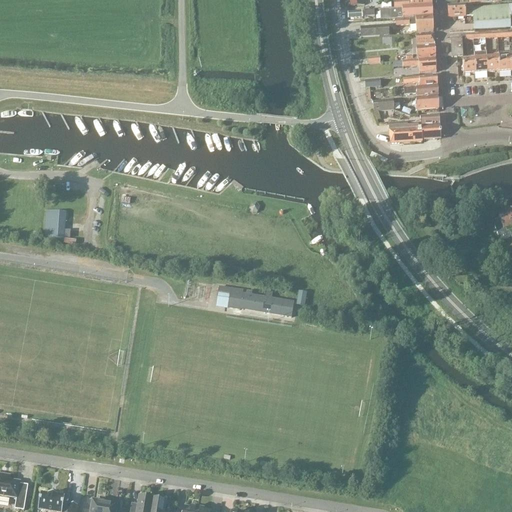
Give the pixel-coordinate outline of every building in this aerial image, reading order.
[(393,1),(394,10),(410,9),(410,7),(431,6),(431,0),(409,0),(393,1)] [(470,6),(448,7),(448,19),(465,18),(465,15),(473,14),(474,32),(511,29),(511,6),(470,9),(470,6)] [(394,10),(380,11),(380,21),(432,18),(432,8),(410,9),(394,10)] [(432,19),(395,21),(396,27),(409,26),(415,25),(416,34),(433,33),(432,19)] [(361,38),(380,37),(384,37),(388,37),(388,27),(379,28),(361,28),(361,32),(358,32),(358,35),(361,34),(361,38)] [(434,35),(415,36),(416,45),(434,44),(434,35)] [(473,37),(473,35),(465,35),(460,36),(458,37),(457,37),(458,40),(461,40),(461,41),(461,45),(465,44),(465,41),(473,41),(473,40),(473,37)] [(461,41),(461,40),(458,40),(450,40),(451,59),(462,58),(461,45),(461,41)] [(406,57),(406,62),(417,61),(435,59),(434,47),(416,48),(416,56),(406,57)] [(474,54),(474,61),(475,74),(487,74),(486,59),(486,53),(474,54)] [(497,54),(498,59),(499,59),(499,60),(498,60),(499,73),(498,73),(498,74),(511,73),(509,53),(497,54)] [(493,59),(486,59),(487,74),(498,73),(499,73),(498,60),(499,60),(499,59),(498,59),(497,54),(493,55),(493,59)] [(406,62),(402,63),(402,69),(418,67),(419,74),(436,73),(435,60),(417,61),(406,62)] [(463,75),(475,74),(474,61),(462,61),(463,75)] [(419,84),(419,89),(437,87),(436,77),(403,80),(403,85),(419,84)] [(365,82),(366,89),(380,88),(379,81),(365,82)] [(438,98),(437,87),(419,89),(403,90),(404,96),(415,95),(416,99),(438,98)] [(437,98),(415,100),(416,112),(438,111),(437,98)] [(392,101),(383,102),(384,112),(399,110),(399,105),(393,105),(392,101)] [(376,113),(384,112),(383,102),(372,103),(373,113),(375,119),(378,118),(376,113)] [(370,126),(374,124),(369,113),(364,115),(370,126)] [(388,125),(389,131),(421,129),(420,127),(439,126),(439,117),(420,119),(420,124),(407,125),(407,124),(388,125)] [(440,137),(439,126),(420,127),(421,129),(389,131),(389,145),(422,143),(422,142),(437,141),(437,139),(438,137),(440,137)] [(388,161),(371,153),(369,157),(386,165),(388,161)] [(249,209),(252,214),(258,212),(260,207),(256,203),(251,204),(249,209)] [(504,234),(503,230),(511,227),(511,209),(505,211),(504,209),(502,210),(503,212),(497,214),(500,222),(494,224),(502,247),(501,247),(504,256),(511,253),(511,241),(509,232),(504,234)] [(483,220),(491,217),(489,211),(481,214),(483,220)] [(47,212),(45,239),(63,240),(65,213),(47,212)] [(240,311),(291,318),(293,303),(271,300),(272,294),(264,293),(264,299),(243,296),(243,292),(230,290),(219,289),(218,296),(229,298),(227,309),(240,311)] [(304,308),(306,293),(298,292),(296,306),(304,308)] [(14,510),(23,511),(26,496),(17,494),(19,483),(3,480),(4,476),(0,475),(0,496),(16,499),(14,510)] [(41,495),(38,510),(47,511),(75,511),(76,507),(69,505),(69,507),(63,506),(64,499),(56,497),(56,496),(48,495),(48,496),(41,495)] [(150,511),(152,501),(139,499),(136,511),(130,511),(150,511)] [(163,511),(165,503),(152,501),(150,511),(163,511)] [(102,511),(104,506),(100,506),(100,503),(93,502),(91,511),(87,511),(83,511),(102,511)]
